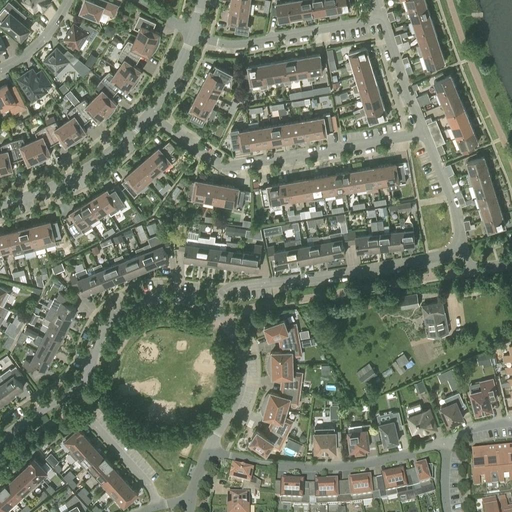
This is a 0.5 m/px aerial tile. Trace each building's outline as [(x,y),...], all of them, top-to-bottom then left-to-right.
[(48,0),(23,0),(28,4),(27,5),(33,12),(38,7),(42,10),(50,2),(48,0)] [(98,20),(102,11),(114,16),(118,6),(101,0),(100,0),(99,4),(88,0),(84,0),(80,12),(98,20)] [(275,0),(279,21),(291,19),(288,2),(281,3),(279,0),(275,0)] [(288,2),(291,19),(303,17),(299,0),(295,0),(288,2)] [(299,0),(303,17),(314,15),(311,0),(299,0)] [(311,0),(314,15),(326,13),(324,0),(311,0)] [(324,0),(326,13),(338,11),(336,0),(324,0)] [(336,0),(338,11),(350,9),(348,0),(336,0)] [(400,0),(401,0),(405,0),(409,10),(426,5),(424,0),(400,0)] [(230,11),(248,14),(249,3),(231,1),(230,11)] [(4,8),(0,12),(0,21),(1,23),(21,40),(23,37),(25,37),(27,37),(28,35),(28,33),(28,32),(30,29),(18,19),(23,14),(8,2),(4,7),(4,8)] [(426,5),(409,10),(413,22),(430,16),(426,5)] [(249,25),(246,24),(248,14),(230,11),(228,22),(230,23),(229,29),(248,32),(249,25)] [(160,33),(152,30),(156,22),(139,15),(133,28),(139,31),(136,37),(154,45),(158,46),(159,42),(160,37),(158,36),(160,33)] [(430,16),(413,22),(417,33),(433,28),(430,16)] [(98,30),(82,22),(79,27),(74,24),(64,38),(79,48),(86,37),(91,41),(98,30)] [(433,28),(417,33),(420,44),(437,39),(433,28)] [(155,51),(158,46),(154,45),(136,37),(133,43),(128,40),(121,50),(139,60),(142,53),(149,56),(150,54),(152,54),(155,51)] [(437,39),(420,44),(424,56),(441,50),(437,39)] [(56,74),(69,61),(63,55),(56,48),(43,61),(56,74)] [(345,63),(346,67),(369,60),(365,48),(348,53),(351,60),(345,63)] [(135,66),(139,60),(121,50),(116,61),(121,64),(118,69),(134,81),(137,82),(139,79),(141,73),(140,73),(141,70),(135,66)] [(445,62),(441,50),(424,56),(428,67),(445,62)] [(320,55),(307,57),(311,80),(315,80),(315,73),(323,72),(320,55)] [(79,60),(76,57),(71,63),(74,66),(79,60)] [(311,80),(307,57),(296,59),(299,76),(306,75),(308,81),(311,80)] [(85,63),(91,67),(94,62),(88,58),(85,63)] [(299,76),(296,59),(284,61),(288,84),(291,84),(291,77),(299,76)] [(356,76),(373,71),(369,60),(346,67),(347,70),(354,69),(356,76)] [(288,84),(284,61),(272,63),(275,80),(282,79),(284,85),(288,84)] [(275,80),(272,63),(260,65),(264,88),(268,88),(268,81),(275,80)] [(205,80),(221,89),(226,79),(228,80),(231,74),(214,65),(211,71),(210,70),(205,80)] [(260,89),(264,88),(260,65),(248,67),(249,75),(244,75),(247,91),(252,91),(251,84),(258,83),(260,89)] [(137,82),(134,81),(118,69),(114,75),(109,71),(101,80),(116,92),(121,87),(127,91),(129,88),(130,89),(133,86),(137,82)] [(42,71),(33,77),(30,71),(18,79),(32,101),(44,93),(42,91),(51,85),(42,71)] [(353,90),(376,83),(373,71),(356,76),(358,83),(352,86),(353,90)] [(434,81),(438,93),(455,86),(450,75),(444,77),(442,72),(434,76),(436,81),(434,81)] [(111,98),(116,92),(101,80),(94,89),(98,94),(93,98),(108,112),(109,114),(112,111),(115,106),(115,105),(116,104),(111,98)] [(200,90),(216,98),(221,89),(205,80),(200,90)] [(63,83),(58,87),(63,93),(68,89),(63,83)] [(363,99),(379,94),(376,83),(353,90),(354,93),(361,92),(363,99)] [(19,107),(20,109),(25,107),(15,87),(9,89),(6,84),(0,87),(0,104),(3,109),(10,105),(12,111),(19,107)] [(455,86),(438,93),(443,104),(459,98),(455,86)] [(68,89),(64,94),(72,102),(76,98),(68,89)] [(195,99),(211,108),(216,98),(200,90),(195,99)] [(416,97),(418,102),(429,97),(427,93),(422,95),(416,97)] [(355,114),(383,106),(379,94),(363,99),(365,106),(359,109),(354,111),(355,114)] [(418,102),(420,106),(430,101),(429,97),(418,102)] [(108,112),(93,98),(89,103),(85,99),(75,105),(87,121),(93,116),(99,121),(101,119),(101,120),(106,118),(109,114),(108,112)] [(459,98),(443,104),(448,115),(464,109),(459,98)] [(216,111),(211,109),(211,108),(195,99),(189,109),(191,110),(188,116),(205,125),(208,119),(211,121),(216,111)] [(82,126),(87,121),(75,105),(66,114),(70,119),(64,122),(76,139),(77,141),(80,138),(84,134),(84,133),(86,132),(82,126)] [(387,117),(383,106),(355,114),(356,117),(361,116),(367,115),(370,123),(387,117)] [(464,109),(448,115),(452,126),(469,120),(464,109)] [(323,117),(312,118),(316,137),(327,135),(326,133),(333,132),(330,113),(322,114),(323,117)] [(302,120),(305,138),(316,137),(312,118),(302,120)] [(305,138),(302,120),(291,122),(294,140),(305,138)] [(469,120),(452,126),(457,138),(473,131),(469,120)] [(76,139),(64,122),(59,126),(55,121),(45,126),(54,143),(61,140),(65,146),(68,144),(68,145),(73,143),(77,141),(76,139)] [(281,124),(284,142),(294,140),(291,122),(281,124)] [(270,126),(273,144),(284,142),(281,124),(270,126)] [(54,143),(45,126),(35,133),(37,138),(31,141),(39,159),(41,162),(44,160),(49,156),(49,155),(51,154),(48,147),(54,143)] [(221,133),(224,127),(220,126),(218,127),(215,131),(216,134),(220,136),(221,133)] [(259,128),(262,146),(273,144),(270,126),(259,128)] [(249,129),(252,148),(262,146),(259,128),(249,129)] [(252,148),(249,129),(238,131),(238,129),(231,130),(234,149),(240,148),(241,149),(252,148)] [(478,142),(473,131),(457,138),(463,154),(474,149),(472,144),(478,142)] [(39,159),(31,141),(25,144),(23,138),(11,141),(18,160),(25,157),(28,164),(31,163),(31,164),(36,163),(41,162),(39,159)] [(443,138),(434,142),(436,146),(441,144),(445,142),(443,138)] [(18,160),(11,141),(0,145),(2,152),(0,151),(0,171),(0,172),(1,175),(5,174),(10,171),(10,170),(12,169),(10,162),(18,160)] [(169,141),(165,144),(160,149),(159,147),(150,155),(162,169),(170,162),(172,164),(177,159),(171,152),(176,148),(169,141)] [(440,155),(445,153),(441,144),(436,146),(440,155)] [(142,162),(154,176),(162,169),(150,155),(142,162)] [(467,162),(470,174),(487,169),(484,157),(467,162)] [(402,162),(402,164),(396,165),(395,163),(384,165),(387,183),(398,182),(398,184),(406,183),(404,174),(410,173),(408,161),(402,162)] [(134,169),(146,183),(154,176),(142,162),(134,169)] [(387,183),(384,165),(374,167),(377,185),(387,183)] [(378,191),(377,185),(374,167),(363,169),(366,187),(367,193),(378,191)] [(139,192),(138,190),(146,183),(134,169),(125,176),(126,178),(121,182),(134,196),(139,192)] [(352,171),(355,189),(366,187),(363,169),(352,171)] [(487,169),(470,174),(474,185),(491,180),(487,169)] [(342,173),(345,191),(355,189),(352,171),(342,173)] [(346,200),(345,191),(342,173),(331,174),(334,193),(335,198),(342,197),(342,200),(346,200)] [(320,176),(324,194),(334,193),(331,174),(320,176)] [(310,178),(313,196),(324,194),(320,176),(310,178)] [(313,196),(310,178),(299,180),(302,198),(313,196)] [(192,200),(193,198),(203,200),(207,182),(195,180),(195,181),(189,180),(185,199),(192,200)] [(302,198),(299,180),(289,182),(292,200),(302,198)] [(491,180),(474,185),(478,197),(494,192),(491,180)] [(214,202),(217,184),(207,182),(203,200),(214,202)] [(292,200),(289,182),(278,184),(281,202),(292,200)] [(224,204),(228,186),(217,184),(214,202),(224,204)] [(281,202),(278,184),(267,186),(267,187),(261,188),(264,207),(270,206),(271,208),(273,209),(282,208),(281,202)] [(114,187),(117,192),(117,191),(121,197),(125,195),(121,190),(122,190),(118,185),(114,187)] [(251,200),(251,192),(245,191),(238,189),(239,188),(228,186),(224,204),(235,206),(234,208),(242,209),(244,198),(251,200)] [(107,189),(98,195),(107,211),(111,216),(120,210),(118,207),(124,203),(117,192),(114,187),(108,191),(107,189)] [(494,192),(478,197),(481,208),(498,203),(494,192)] [(107,211),(98,195),(88,201),(98,216),(107,211)] [(98,216),(88,201),(79,206),(89,222),(98,216)] [(397,205),(398,210),(399,211),(411,209),(410,203),(398,205),(397,205)] [(498,203),(481,208),(485,220),(501,215),(498,203)] [(89,222),(79,206),(70,212),(71,214),(65,217),(75,234),(81,230),(83,233),(92,227),(89,222)] [(306,218),(304,211),(300,212),(300,214),(294,215),(295,220),(306,218)] [(336,215),(337,220),(340,222),(346,221),(344,214),(336,215)] [(505,226),(501,215),(485,220),(488,231),(505,226)] [(417,237),(414,237),(412,223),(405,224),(404,218),(399,218),(400,225),(403,249),(404,249),(404,246),(415,245),(415,243),(417,242),(417,237)] [(50,221),(39,224),(45,247),(56,245),(55,241),(61,239),(57,221),(50,223),(50,221)] [(146,225),(150,234),(159,231),(155,222),(146,225)] [(392,250),(389,233),(382,233),(382,227),(381,222),(377,223),(377,228),(380,251),(392,250)] [(28,227),(35,250),(45,247),(39,224),(28,227)] [(144,229),(142,224),(137,226),(139,233),(145,231),(144,229)] [(389,233),(392,250),(403,249),(400,225),(396,225),(396,232),(389,233)] [(226,234),(233,235),(234,227),(227,226),(226,234)] [(272,226),(263,228),(265,236),(274,234),(272,226)] [(18,229),(24,253),(35,250),(28,227),(18,229)] [(367,235),(369,253),(380,251),(377,228),(373,228),(374,234),(367,235)] [(24,253),(18,229),(8,232),(12,250),(14,256),(24,253)] [(348,232),(350,244),(356,243),(357,252),(363,251),(364,253),(369,253),(367,235),(355,237),(355,230),(348,232)] [(12,250),(8,232),(0,233),(0,245),(2,253),(12,250)] [(348,232),(340,233),(329,235),(331,241),(334,258),(339,257),(339,255),(345,254),(343,245),(350,244),(348,232)] [(116,243),(122,240),(120,234),(114,237),(116,243)] [(313,236),(315,244),(308,245),(311,263),(323,261),(318,237),(318,235),(313,236)] [(150,244),(159,266),(164,264),(163,262),(169,259),(165,251),(171,249),(166,237),(160,239),(154,236),(148,239),(150,244)] [(198,239),(195,263),(206,265),(210,236),(209,238),(198,237),(198,239)] [(210,236),(206,265),(217,266),(220,249),(221,243),(220,242),(220,243),(214,242),(215,236),(210,236)] [(334,258),(331,241),(324,242),(323,236),(318,237),(323,261),(334,258)] [(189,262),(195,263),(198,239),(187,237),(187,238),(180,237),(179,250),(185,251),(183,259),(190,260),(189,262)] [(111,238),(101,243),(102,247),(112,243),(111,238)] [(491,247),(499,244),(503,243),(501,238),(490,242),(491,247)] [(302,247),(300,239),(295,240),(300,265),(311,263),(308,245),(302,247)] [(284,242),(286,250),(289,267),(300,265),(295,240),(284,242)] [(220,249),(217,266),(229,268),(232,242),(227,241),(225,250),(220,249)] [(240,270),(242,252),(237,251),(238,243),(232,242),(229,268),(240,270)] [(150,244),(143,246),(139,248),(148,270),(159,266),(150,244)] [(242,252),(240,270),(250,271),(251,269),(258,270),(261,246),(255,245),(253,254),(242,252)] [(275,258),(277,267),(283,266),(284,268),(289,267),(286,250),(274,252),(273,246),(267,247),(269,260),(275,258)] [(135,250),(137,256),(131,258),(137,274),(148,270),(139,248),(135,250)] [(137,274),(131,258),(125,261),(122,255),(118,256),(127,279),(137,274)] [(114,258),(116,264),(110,267),(116,283),(127,279),(118,256),(114,258)] [(62,263),(53,267),(55,274),(65,269),(62,263)] [(116,283),(110,267),(103,269),(101,263),(97,265),(106,287),(116,283)] [(89,275),(95,292),(106,287),(97,265),(92,267),(95,273),(89,275)] [(75,272),(75,274),(70,276),(74,288),(80,286),(83,294),(89,291),(90,294),(95,292),(89,275),(86,268),(75,272)] [(27,282),(24,269),(18,271),(19,276),(20,281),(27,282)] [(42,279),(41,274),(35,276),(37,284),(43,285),(44,285),(42,279)] [(0,284),(0,304),(3,306),(11,291),(0,284)] [(76,308),(68,304),(71,298),(60,293),(57,298),(54,297),(49,307),(50,308),(57,311),(73,319),(75,315),(73,313),(76,308)] [(419,306),(417,293),(399,297),(401,309),(419,306)] [(422,306),(428,337),(448,333),(442,301),(422,305),(422,306)] [(3,306),(0,304),(0,316),(3,318),(8,309),(3,306)] [(73,319),(57,311),(50,308),(44,318),(46,319),(67,330),(73,319)] [(40,315),(33,311),(27,321),(34,325),(40,315)] [(269,338),(282,333),(284,342),(299,339),(296,324),(287,326),(284,318),(282,319),(281,317),(280,317),(277,318),(276,318),(274,318),(272,319),(271,320),(270,320),(268,322),(266,323),(267,324),(264,325),(269,338)] [(67,330),(46,319),(44,318),(42,323),(49,326),(47,332),(62,340),(67,330)] [(27,335),(22,332),(17,342),(22,345),(27,335)] [(62,340),(47,332),(43,338),(38,335),(36,339),(57,350),(62,340)] [(36,352),(52,360),(57,350),(36,339),(34,343),(39,346),(36,352)] [(285,351),(272,352),(272,354),(270,354),(270,355),(269,356),(269,357),(268,359),(268,360),(268,361),(268,362),(268,364),(268,365),(293,364),(292,357),(302,355),(299,339),(284,342),(285,351)] [(511,359),(511,358),(511,345),(509,346),(509,348),(510,348),(511,354),(503,356),(504,361),(511,359)] [(52,360),(36,352),(31,362),(25,359),(22,365),(34,371),(36,365),(44,369),(47,364),(49,365),(52,360)] [(488,353),(481,354),(483,366),(491,364),(488,353)] [(409,361),(404,354),(395,360),(400,367),(409,361)] [(378,375),(369,363),(356,373),(364,384),(378,375)] [(272,378),(286,377),(285,386),(300,388),(302,373),(293,372),(293,364),(268,365),(268,366),(268,367),(268,369),(268,370),(269,371),(269,372),(270,373),(271,375),(272,375),(272,378)] [(15,366),(10,370),(1,376),(15,396),(20,393),(18,391),(23,387),(18,380),(23,376),(15,366)] [(448,379),(456,375),(452,368),(444,371),(448,379)] [(0,377),(0,394),(6,403),(15,396),(1,376),(0,377)] [(471,392),(476,413),(481,412),(482,414),(484,415),(486,414),(487,413),(488,411),(492,409),(490,400),(497,399),(492,379),(480,382),(482,389),(471,392)] [(416,383),(420,393),(426,390),(423,381),(416,383)] [(465,384),(467,390),(479,386),(477,381),(465,384)] [(284,396),(270,392),(270,394),(269,394),(267,395),(266,396),(265,397),(265,398),(264,399),(263,401),(263,402),(263,403),(287,410),(289,403),(298,404),(300,388),(285,386),(284,396)] [(441,408),(448,425),(463,418),(458,407),(464,404),(459,392),(444,398),(447,405),(441,408)] [(263,417),(276,421),(272,429),(286,435),(293,421),(284,417),(287,410),(263,403),(262,404),(262,405),(262,407),(262,408),(262,409),(262,410),(262,412),(262,413),(262,414),(264,414),(263,417)] [(329,404),(329,417),(338,417),(337,403),(329,404)] [(394,442),(398,441),(395,426),(402,425),(399,411),(391,413),(393,420),(380,423),(385,445),(389,444),(389,445),(395,444),(394,442)] [(423,430),(424,434),(430,432),(429,428),(435,426),(430,411),(424,413),(423,411),(408,416),(411,424),(409,425),(412,434),(423,430)] [(363,448),(369,447),(368,444),(375,443),(372,423),(362,424),(363,430),(348,432),(351,450),(356,449),(356,452),(364,451),(363,448)] [(64,440),(72,449),(86,437),(82,433),(83,432),(79,427),(64,440)] [(335,427),(315,428),(315,452),(336,451),(335,445),(342,445),(341,430),(335,430),(335,427)] [(257,429),(249,441),(251,442),(250,443),(251,445),(253,447),(254,447),(255,448),(257,449),(258,450),(259,451),(261,452),(262,452),(263,452),(264,451),(266,452),(271,446),(279,450),(286,435),(272,429),(268,437),(257,429)] [(80,457),(93,445),(86,437),(72,449),(70,451),(77,459),(80,457)] [(288,438),(285,445),(297,450),(300,443),(288,438)] [(93,445),(80,457),(77,459),(85,467),(87,465),(102,451),(101,451),(100,452),(93,445)] [(511,474),(509,450),(497,451),(499,475),(497,475),(498,483),(504,483),(503,475),(509,474),(511,474)] [(92,475),(109,460),(102,451),(87,465),(88,466),(86,468),(92,475)] [(499,475),(497,451),(485,452),(487,476),(485,476),(486,484),(492,484),(491,476),(497,475),(499,475)] [(479,477),(485,476),(487,476),(485,452),(472,454),(475,477),(473,477),(474,486),(480,485),(479,477)] [(57,463),(59,461),(51,453),(46,458),(48,461),(53,466),(57,463)] [(41,477),(47,472),(34,457),(29,462),(30,463),(26,466),(38,480),(42,483),(45,481),(41,477)] [(102,481),(116,468),(109,460),(92,475),(95,473),(102,481)] [(62,468),(57,463),(53,466),(58,472),(62,468)] [(38,480),(26,466),(18,474),(33,489),(39,483),(37,481),(38,480)] [(414,469),(415,471),(409,473),(413,488),(412,488),(414,493),(432,488),(430,481),(432,481),(432,468),(426,468),(425,466),(414,469)] [(115,469),(116,468),(102,481),(109,489),(107,491),(122,477),(115,469)] [(261,484),(252,477),(253,473),(247,471),(247,470),(240,468),(239,469),(234,468),(233,471),(231,471),(230,476),(231,477),(231,480),(243,483),(242,490),(255,491),(259,492),(261,484)] [(63,477),(68,482),(72,479),(67,473),(63,477)] [(397,497),(414,493),(412,488),(413,488),(409,473),(398,475),(398,473),(393,474),(396,492),(397,497)] [(10,479),(9,480),(23,494),(24,493),(26,496),(33,489),(18,474),(11,481),(10,479)] [(382,477),(382,478),(376,480),(379,493),(380,500),(397,497),(396,492),(393,474),(382,477)] [(116,497),(130,485),(122,477),(107,491),(113,498),(115,496),(116,497)] [(77,484),(72,479),(68,482),(73,488),(77,484)] [(370,480),(370,479),(359,480),(362,502),(373,501),(372,494),(379,493),(376,480),(370,480)] [(1,487),(15,502),(23,494),(9,480),(1,487)] [(345,505),(352,504),(362,502),(359,480),(349,481),(349,483),(343,484),(345,505)] [(281,497),(281,504),(291,505),(293,482),(282,482),(282,484),(275,483),(274,497),(281,497)] [(293,482),(291,505),(302,505),(309,506),(309,499),(309,485),(303,485),(303,483),(298,483),(293,482)] [(326,483),(327,505),(345,505),(343,484),(337,484),(337,482),(332,482),(326,483)] [(315,483),(315,485),(309,485),(309,499),(316,499),(316,506),(327,505),(326,483),(315,483)] [(51,494),(55,490),(49,485),(46,489),(51,494)] [(133,489),(130,485),(116,497),(124,506),(138,493),(134,488),(133,489)] [(0,488),(0,501),(7,509),(15,502),(1,487),(0,488)] [(81,489),(77,492),(83,498),(86,495),(81,489)] [(44,490),(38,495),(42,499),(47,494),(44,490)] [(229,499),(227,499),(227,507),(248,508),(249,497),(255,497),(255,492),(259,492),(255,491),(242,490),(242,496),(229,496),(229,499)] [(80,511),(87,506),(75,494),(65,503),(69,510),(65,511),(80,511)] [(36,504),(42,499),(38,495),(33,501),(36,504)] [(88,504),(91,500),(86,495),(83,498),(88,504)] [(484,511),(497,511),(495,500),(482,502),(484,511)] [(511,511),(511,508),(507,509),(506,502),(500,503),(502,511),(503,511),(511,511)]
